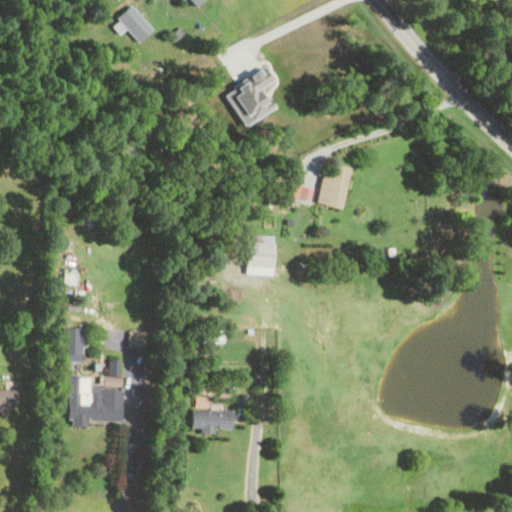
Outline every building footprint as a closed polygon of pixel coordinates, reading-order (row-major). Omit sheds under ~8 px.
[(135,43),(150,30),(129,5),(114,17),(135,43)] [(319,174),(314,203),(339,208),(347,167),(329,163),(326,176),(319,174)] [(285,196),(307,201),(310,187),(288,182),(285,196)] [(97,212),(87,206),(79,222),(88,228),(97,212)] [(270,235),(244,234),(243,274),(269,275),(270,235)] [(79,359),(79,328),(62,328),(62,359),(79,359)] [(118,382),(98,382),(98,392),(79,392),(79,376),(66,376),(66,426),(84,427),(84,421),(118,421),(118,382)] [(14,389),(0,388),(0,405),(14,406),(14,389)] [(230,409),(189,409),(189,429),(230,429),(230,409)]
